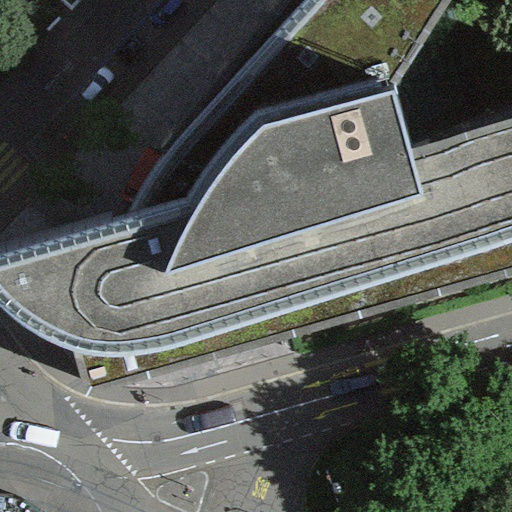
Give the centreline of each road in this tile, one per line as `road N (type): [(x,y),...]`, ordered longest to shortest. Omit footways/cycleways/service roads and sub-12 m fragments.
road 1 (secondary): [(511,344),(193,433),(136,441),(66,432)]
road 2 (residential): [(141,0),(0,157)]
